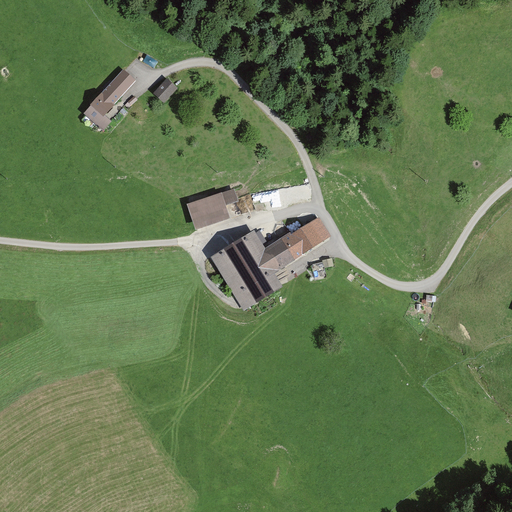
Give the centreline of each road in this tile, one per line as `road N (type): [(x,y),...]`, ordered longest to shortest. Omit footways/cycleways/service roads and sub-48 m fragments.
road 1 (unclassified): [(287,216),(317,211),(364,267),(392,285),(418,287),(444,270),(472,221),(511,183)]
road 2 (unclassified): [(287,216),(181,244),(0,241)]
